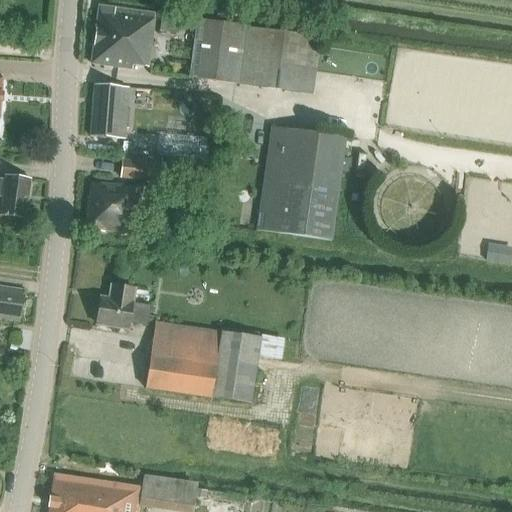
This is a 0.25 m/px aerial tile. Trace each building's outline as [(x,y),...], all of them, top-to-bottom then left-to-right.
[(133,66),(149,68),(156,14),(100,6),(92,64),(132,69),(133,66)] [(240,84),(248,27),(198,20),(190,77),(240,84)] [(511,61),(408,49),(406,65),(411,66),(406,102),(437,105),(437,100),(460,103),(457,126),(511,132),(511,61)] [(94,85),(90,137),(123,140),(124,140),(127,108),(120,108),(122,88),(94,85)] [(257,231),(330,241),(345,138),(272,127),(257,231)] [(123,140),(122,157),(154,160),(155,143),(124,140),(123,140)] [(122,157),(120,178),(160,181),(162,160),(154,160),(122,157)] [(0,215),(25,219),(31,179),(6,176),(5,179),(0,178),(0,197),(3,198),(0,215)] [(90,198),(87,198),(84,231),(104,233),(104,232),(134,235),(134,233),(125,232),(127,208),(136,209),(138,188),(91,184),(90,198)] [(0,319),(20,322),(25,291),(0,286),(0,319)] [(95,325),(129,329),(130,324),(147,326),(149,306),(132,303),(134,289),(111,286),(109,299),(99,298),(95,325)] [(210,397),(220,332),(154,322),(145,388),(210,397)] [(100,332),(98,343),(114,346),(116,335),(100,332)] [(136,511),(140,488),(52,475),(46,511),(136,511)] [(208,511),(241,511),(243,504),(210,500),(208,511)]
